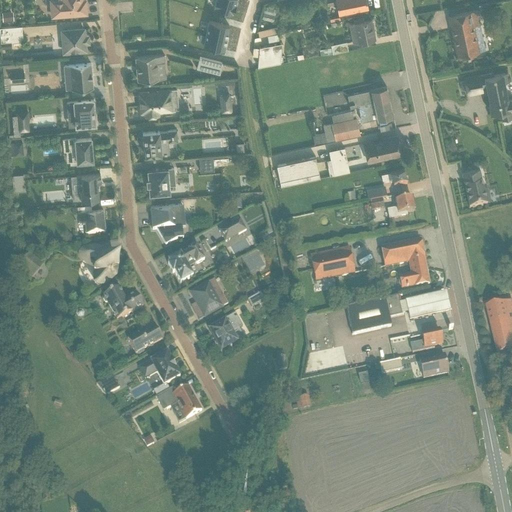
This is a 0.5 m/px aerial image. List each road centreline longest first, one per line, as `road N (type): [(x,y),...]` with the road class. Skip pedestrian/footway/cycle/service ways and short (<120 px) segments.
road 1 (tertiary): [(495,463),(396,0)]
road 2 (residential): [(106,0),(130,240),(227,419)]
road 3 (unclassified): [(372,511),(496,470)]
